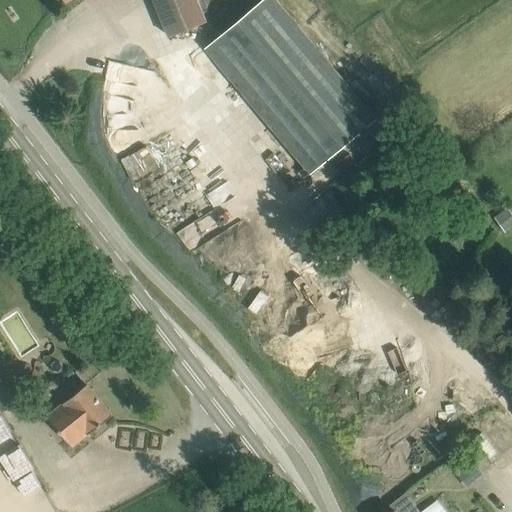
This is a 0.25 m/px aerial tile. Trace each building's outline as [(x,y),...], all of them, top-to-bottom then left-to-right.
[(152,0),(167,37),(208,20),(199,0),(152,0)] [(376,0),(408,50),(488,0),(376,0)] [(263,6),(201,56),(303,181),(365,130),(263,6)] [(511,20),(428,75),(447,105),(459,97),(468,112),(511,84),(511,20)] [(494,214),(502,227),(511,220),(511,210),(508,205),(494,214)] [(0,407),(2,411),(17,404),(7,385),(6,386),(0,373),(0,407)] [(48,415),(60,430),(73,446),(89,433),(112,415),(88,384),(48,415)] [(467,486),(470,484),(472,482),(484,473),(474,461),(458,473),(467,486)] [(420,511),(406,493),(392,504),(396,509),(391,511),(420,511)] [(446,511),(437,500),(420,511),(446,511)]
